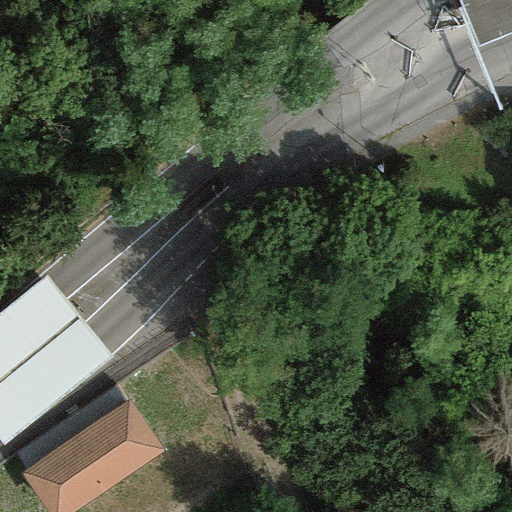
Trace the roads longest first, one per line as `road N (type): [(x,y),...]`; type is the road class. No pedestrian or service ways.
road 1 (secondary): [(0,404),(97,331),(213,221),(240,187),(239,161)]
road 2 (secondary): [(239,161),(190,167),(0,334)]
road 3 (secondary): [(239,161),(387,62)]
road 4 (secondary): [(387,62),(511,11)]
